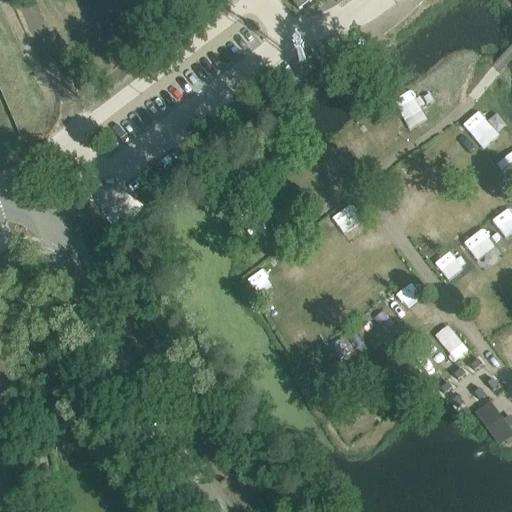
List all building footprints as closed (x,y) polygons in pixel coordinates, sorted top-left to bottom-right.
[(368,33),(344,0),(284,0),(278,4),(293,24),(306,14),(336,56),(368,33)] [(310,49),(321,64),(331,57),(320,41),(310,49)] [(456,55),(445,84),(465,92),(477,63),(456,55)] [(331,175),(349,162),(337,146),(319,159),(331,175)] [(442,380),(462,413),(502,390),(482,357),(442,380)] [(493,400),(476,413),(503,447),(511,439),(511,413),(511,412),(505,417),(493,400)]
